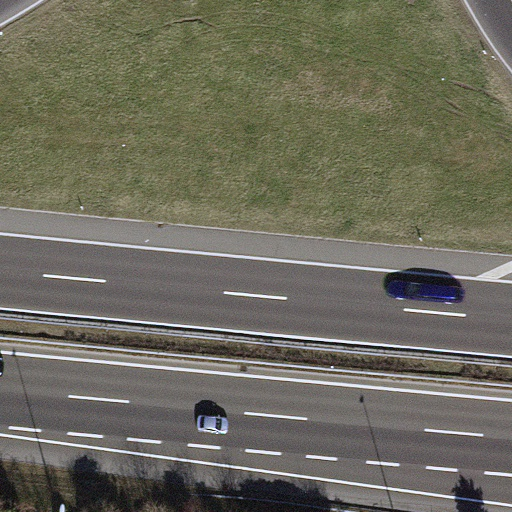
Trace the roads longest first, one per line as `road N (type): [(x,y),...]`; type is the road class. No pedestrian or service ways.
road 1 (motorway): [(511,318),(0,269)]
road 2 (motorway): [(0,393),(511,440)]
